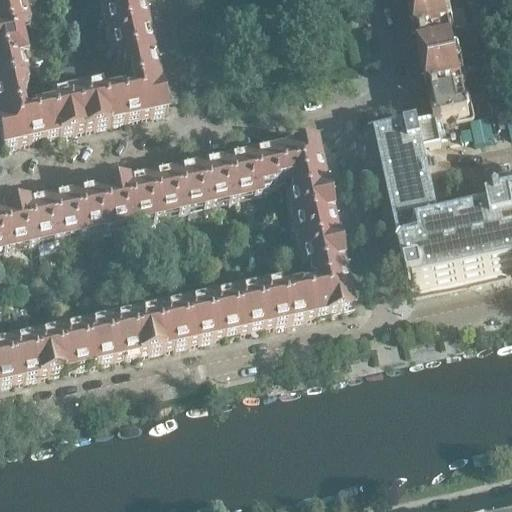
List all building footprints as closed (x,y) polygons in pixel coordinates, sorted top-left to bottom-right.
[(0,0),(0,8),(18,5),(17,0),(0,0)] [(141,4),(140,0),(100,0),(104,12),(141,4)] [(451,40),(445,12),(442,0),(405,0),(409,13),(408,14),(410,20),(410,21),(415,41),(414,42),(414,43),(414,44),(414,45),(414,46),(414,47),(415,48),(416,48),(416,47),(451,40)] [(24,30),(21,14),(26,13),(24,4),(18,5),(0,8),(0,35),(19,31),(24,30)] [(147,29),(141,4),(104,12),(98,13),(100,23),(106,22),(109,37),(147,29)] [(70,20),(68,13),(60,15),(61,21),(70,20)] [(61,21),(60,15),(52,17),(53,23),(61,21)] [(71,26),(70,20),(61,21),(63,28),(71,26)] [(63,28),(61,21),(53,23),(54,29),(63,28)] [(147,29),(109,37),(104,38),(106,48),(111,47),(115,62),(152,54),(147,29)] [(0,61),(20,57),(16,42),(22,40),(19,31),(0,35),(0,61)] [(463,96),(457,69),(451,40),(416,47),(416,48),(421,69),(421,70),(422,76),(423,77),(429,103),(463,96)] [(159,83),(152,54),(115,62),(117,72),(121,71),(123,80),(127,79),(129,90),(159,83)] [(0,87),(25,82),(22,67),(27,65),(25,56),(20,57),(0,61),(0,87)] [(78,70),(77,64),(69,66),(70,72),(78,70)] [(103,74),(101,65),(95,66),(97,75),(103,74)] [(70,72),(69,66),(60,68),(61,74),(70,72)] [(80,76),(78,70),(70,72),(71,78),(80,76)] [(71,78),(70,72),(61,74),(63,80),(71,78)] [(105,82),(103,74),(97,75),(99,83),(105,82)] [(47,86),(45,78),(39,79),(41,87),(47,86)] [(25,102),(23,92),(27,92),(25,82),(0,87),(0,118),(24,113),(21,103),(25,102)] [(166,119),(159,83),(129,90),(131,98),(135,101),(141,125),(166,119)] [(49,95),(47,86),(41,87),(43,96),(49,95)] [(109,132),(102,99),(101,94),(85,98),(84,92),(75,94),(84,137),(109,132)] [(84,137),(75,94),(65,97),(67,102),(51,105),(52,110),(59,143),(84,137)] [(141,125),(135,101),(131,98),(124,100),(123,95),(102,99),(109,132),(141,125)] [(469,123),(463,96),(429,103),(434,128),(434,129),(433,130),(433,131),(469,123)] [(59,143),(52,110),(31,115),(32,120),(25,122),(23,126),(28,150),(59,143)] [(28,150),(23,126),(25,122),(24,113),(0,118),(0,145),(2,155),(28,150)] [(438,151),(433,131),(433,130),(434,129),(434,128),(418,131),(418,133),(419,133),(424,155),(438,151)] [(511,202),(492,207),(494,218),(439,230),(423,155),(424,155),(419,133),(418,133),(378,142),(377,141),(375,144),(377,145),(376,145),(401,255),(399,258),(402,261),(408,290),(409,290),(410,294),(414,293),(414,294),(511,272),(511,202)] [(326,195),(316,147),(276,156),(283,186),(292,184),(293,189),(289,195),(290,203),(326,195)] [(283,186),(276,156),(250,162),(259,201),(266,200),(268,198),(268,195),(273,193),(274,192),(274,188),(283,186)] [(259,201),(250,162),(225,167),(233,205),(249,202),(251,206),(257,205),(259,201)] [(233,205),(225,167),(201,173),(209,211),(224,207),(225,212),(234,210),(233,205)] [(209,211),(201,173),(175,178),(184,216),(199,213),(201,217),(210,215),(209,211)] [(185,221),(184,216),(175,178),(151,183),(159,221),(173,219),(174,223),(185,221)] [(159,221),(151,183),(126,189),(134,227),(150,223),(151,228),(160,226),(159,221)] [(134,227),(126,189),(102,194),(110,232),(124,229),(126,234),(135,232),(134,227)] [(110,232),(102,194),(77,200),(85,238),(101,234),(102,239),(111,237),(110,232)] [(326,195),(290,203),(288,203),(291,217),(286,219),(288,229),(293,228),(332,219),(326,195)] [(85,238),(77,200),(52,206),(60,243),(76,240),(77,245),(86,243),(85,238)] [(60,243),(52,206),(27,211),(36,249),(50,246),(51,250),(61,248),(60,243)] [(36,249),(27,211),(3,216),(11,254),(25,251),(27,256),(37,253),(36,249)] [(11,254),(3,216),(0,216),(0,256),(1,256),(3,261),(12,259),(11,254)] [(337,244),(332,219),(293,228),(296,243),(291,244),(293,254),(337,244)] [(343,269),(337,244),(293,254),(295,263),(300,261),(304,277),(306,277),(343,269)] [(151,272),(149,265),(143,266),(144,273),(151,272)] [(353,315),(343,269),(306,277),(308,284),(314,288),(315,292),(306,294),(312,324),(353,315)] [(152,280),(151,272),(144,273),(146,281),(152,280)] [(146,281),(144,273),(138,275),(139,283),(146,281)] [(102,282),(101,276),(94,277),(95,284),(102,282)] [(104,290),(102,282),(95,284),(97,292),(104,290)] [(52,293),(50,286),(44,287),(46,295),(52,293)] [(312,324),(306,294),(297,296),(296,293),(294,290),(289,291),(288,289),(286,288),(278,290),(278,292),(287,330),(312,324)] [(287,330),(278,292),(264,295),(264,291),(252,293),(253,297),(261,336),(287,330)] [(54,301),(52,293),(46,295),(47,303),(54,301)] [(261,336),(253,297),(241,300),(240,296),(228,298),(229,303),(237,341),(261,336)] [(237,341),(229,303),(215,306),(214,301),(202,304),(203,308),(212,347),(237,341)] [(212,347),(203,308),(190,311),(189,307),(178,309),(179,313),(188,352),(212,347)] [(188,352),(179,313),(165,316),(163,312),(153,315),(154,318),(162,357),(188,352)] [(162,357),(154,318),(141,321),(140,317),(129,320),(130,324),(138,363),(162,357)] [(138,363),(130,324),(115,327),(114,323),(104,325),(105,329),(114,368),(138,363)] [(114,368),(105,329),(90,332),(89,329),(79,331),(80,335),(88,374),(114,368)] [(88,374),(80,335),(66,338),(65,334),(55,336),(55,340),(64,379),(88,374)] [(64,379),(55,340),(41,344),(40,339),(30,342),(31,346),(39,385),(64,379)] [(39,385),(31,346),(16,349),(15,345),(5,347),(5,351),(14,390),(39,385)] [(0,393),(14,390),(5,351),(0,352),(0,393)]
